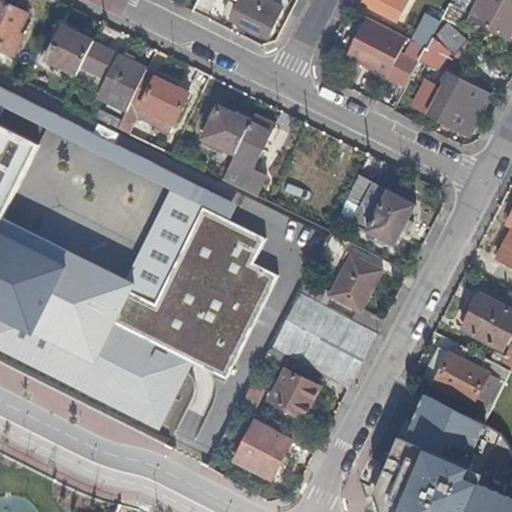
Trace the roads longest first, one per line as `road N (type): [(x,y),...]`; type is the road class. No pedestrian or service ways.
road 1 (residential): [(485,179),(318,511)]
road 2 (residential): [(0,404),(244,511)]
road 3 (residential): [(283,81),(485,179)]
road 4 (residential): [(113,0),(283,81)]
